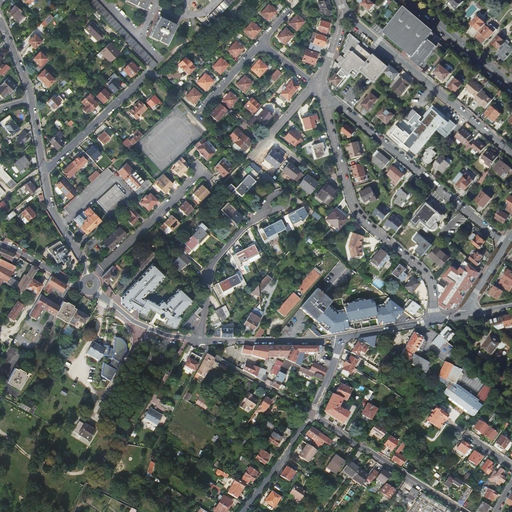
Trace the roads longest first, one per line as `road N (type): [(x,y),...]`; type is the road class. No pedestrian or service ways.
road 1 (residential): [(434,320),(428,277),(355,207),(318,89)]
road 2 (residential): [(318,89),(506,244)]
road 3 (residential): [(342,13),(511,152)]
road 4 (residential): [(311,413),(464,511)]
road 5 (residential): [(195,116),(259,43),(318,89)]
road 6 (residential): [(202,170),(92,278)]
road 7 (residential): [(42,168),(29,93),(0,21)]
road 8 (residential): [(261,211),(210,267),(198,340)]
road 9 (residential): [(42,168),(149,73)]
road 10 (unclassified): [(198,340),(340,337)]
road 11 (tertiary): [(407,0),(511,87)]
road 12 (residential): [(311,413),(213,357),(198,340)]
road 13 (residential): [(90,277),(50,208),(42,168)]
